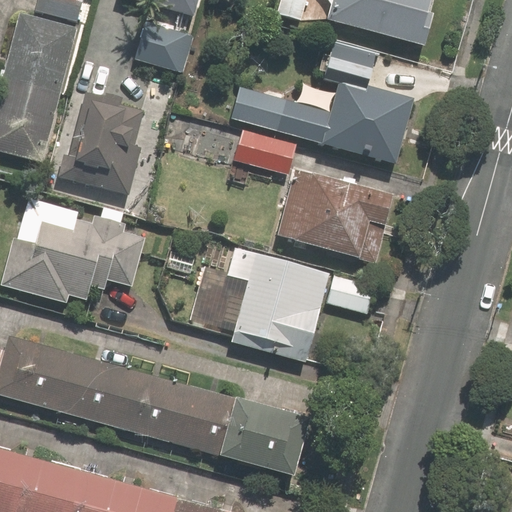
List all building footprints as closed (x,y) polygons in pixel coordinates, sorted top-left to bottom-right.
[(83,26),(89,0),(39,0),(36,15),(83,26)] [(140,0),(198,15),(201,0),(140,0)] [(305,0),(280,0),(276,15),(300,22),(305,0)] [(334,0),(329,20),(427,47),(435,14),(429,12),(432,0),(334,0)] [(0,77),(0,78),(5,80),(0,100),(0,152),(45,164),(79,29),(22,14),(10,61),(4,59),(0,77)] [(195,34),(146,22),(136,61),(185,74),(195,34)] [(241,88),(232,122),(399,165),(415,100),(369,88),(378,52),(335,41),(326,77),(341,80),(333,111),(241,88)] [(120,108),(121,97),(84,90),(71,156),(64,155),(60,177),(133,191),(148,113),(120,108)] [(344,175),(343,179),(291,165),(298,143),(242,128),(233,161),(289,176),(278,213),(285,215),(279,236),(376,263),(395,194),(357,183),(358,179),(344,175)] [(37,245),(12,239),(1,286),(68,302),(69,295),(88,300),(91,287),(104,290),(107,280),(132,286),(145,236),(122,230),(124,224),(94,216),(92,225),(75,221),(73,229),(43,221),(37,245)] [(228,276),(250,282),(233,343),(308,363),(325,302),(366,313),(374,284),(236,247),(228,276)] [(8,334),(4,351),(0,349),(0,395),(297,476),(313,418),(8,334)] [(229,511),(0,449),(0,511),(229,511)]
